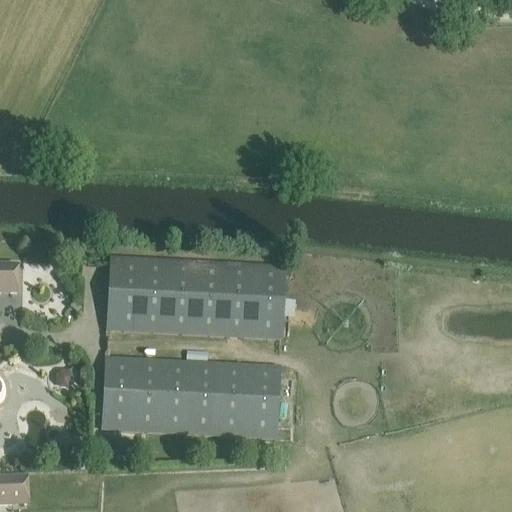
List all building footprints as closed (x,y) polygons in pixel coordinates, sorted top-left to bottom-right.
[(106,335),(280,344),(283,344),(286,270),(110,261),(106,335)] [(0,268),(0,294),(16,295),(17,269),(0,268)] [(100,434),(274,443),(276,444),(279,370),(104,361),(100,434)] [(67,373),(61,373),(56,379),(56,385),(61,391),(68,390),(73,385),(72,378),(67,373)] [(27,477),(0,477),(0,509),(28,508),(27,477)]
